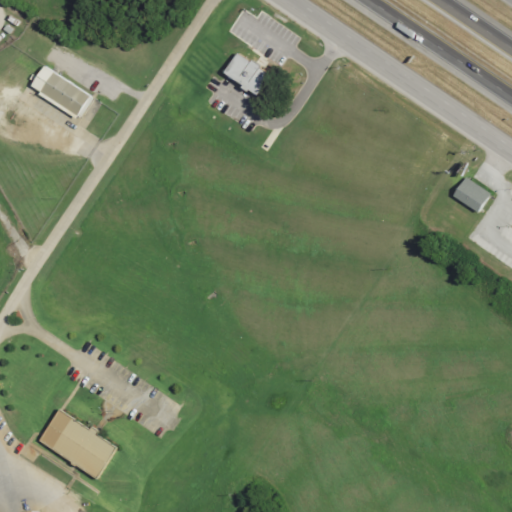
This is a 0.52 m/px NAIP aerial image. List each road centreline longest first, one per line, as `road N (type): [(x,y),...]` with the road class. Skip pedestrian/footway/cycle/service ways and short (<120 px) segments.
road 1 (tertiary): [(275,0),(511,163)]
road 2 (motorway): [(366,0),(511,97)]
